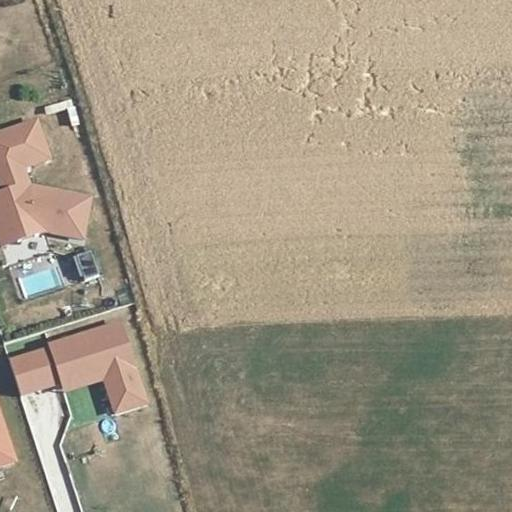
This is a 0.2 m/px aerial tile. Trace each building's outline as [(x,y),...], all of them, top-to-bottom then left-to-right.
[(0,183),(4,195),(0,196),(0,237),(4,248),(46,231),(83,240),(90,199),(29,187),(22,168),(50,159),(36,121),(0,135),(0,183)] [(61,283),(97,279),(94,254),(58,258),(61,283)] [(50,271),(22,280),(27,297),(55,289),(50,271)] [(54,350),(12,363),(23,396),(64,382),(67,392),(105,380),(117,415),(147,405),(121,324),(53,346),(54,350)] [(0,466),(17,461),(0,414),(0,466)]
